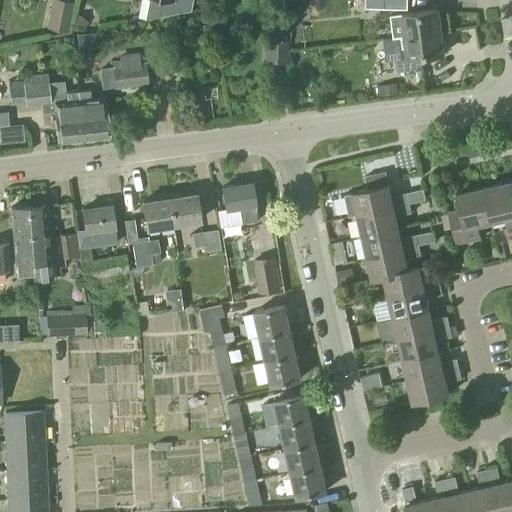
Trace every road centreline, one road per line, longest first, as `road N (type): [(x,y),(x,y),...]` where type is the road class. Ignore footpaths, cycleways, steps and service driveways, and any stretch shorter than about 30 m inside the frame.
road 1 (residential): [(357,461),(287,136)]
road 2 (residential): [(0,175),(287,136)]
road 3 (residential): [(511,107),(287,136)]
road 4 (residential): [(66,511),(62,345)]
road 5 (residential): [(357,461),(511,425)]
road 6 (residential): [(484,393),(469,299),(487,282),(511,276)]
